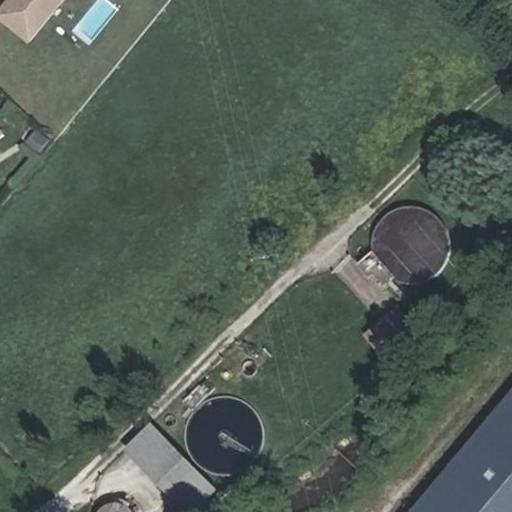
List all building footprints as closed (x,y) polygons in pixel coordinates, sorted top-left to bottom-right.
[(10,0),(0,14),(0,15),(36,43),(69,0),(10,0)] [(398,278),(376,253),(360,266),(372,279),(376,276),(387,288),(398,278)] [(406,318),(400,310),(393,315),(401,323),(406,318)] [(386,358),(418,332),(406,318),(401,323),(393,315),(368,336),(386,358)] [(511,511),(511,394),(413,511),(511,511)] [(197,511),(219,492),(156,428),(131,453),(188,511),(197,511)]
